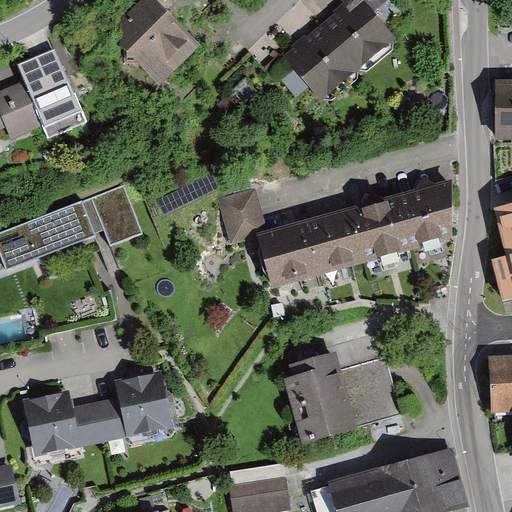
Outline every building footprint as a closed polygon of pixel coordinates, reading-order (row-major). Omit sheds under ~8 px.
[(161,85),(202,45),(157,0),(141,0),(120,22),(121,45),(124,48),(124,65),(141,65),(161,85)] [(389,0),(340,0),(344,5),(281,58),(321,105),(398,40),(375,12),(389,0)] [(89,123),(56,49),(17,66),(24,82),(0,92),(0,130),(6,128),(12,141),(43,127),(49,140),(89,123)] [(257,90),(247,79),(243,82),(253,93),(257,90)] [(511,81),(495,81),(495,141),(511,140),(511,81)] [(268,233),(258,236),(274,290),(453,239),(453,180),(430,186),(421,181),(415,191),(377,202),(367,197),(362,206),(268,233)] [(144,235),(125,184),(0,233),(0,255),(7,273),(97,238),(96,235),(104,231),(111,248),(144,235)] [(258,236),(268,233),(256,189),(218,200),(231,243),(258,236)] [(511,204),(495,209),(511,276),(511,204)] [(336,352),(291,365),(294,377),(284,380),(302,446),(358,430),(357,427),(341,370),(336,352)] [(511,355),(489,357),(492,414),(511,412),(511,355)] [(386,357),(341,370),(357,427),(403,413),(386,357)] [(70,391),(23,401),(35,457),(174,427),(162,372),(116,382),(120,399),(74,409),(70,391)] [(450,511),(469,507),(453,449),(329,483),(330,487),(312,492),(317,511),(450,511)] [(289,511),(291,511),(284,464),(231,472),(233,486),(230,486),(233,511),(289,511)] [(0,508),(21,504),(13,465),(0,468),(0,508)]
